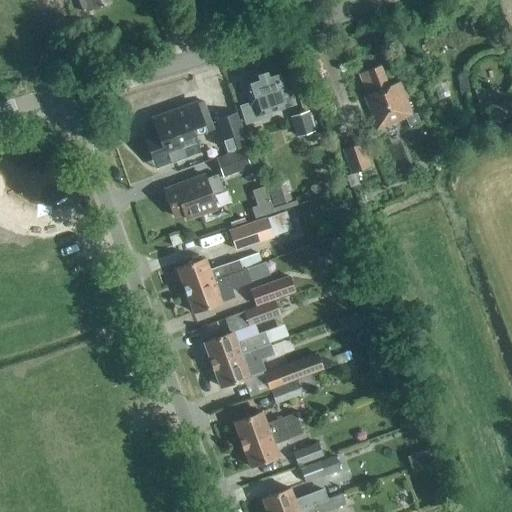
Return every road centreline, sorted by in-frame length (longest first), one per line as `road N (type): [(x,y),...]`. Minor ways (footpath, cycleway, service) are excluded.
road 1 (tertiary): [(222,511),(64,100)]
road 2 (tertiary): [(64,100),(358,0)]
